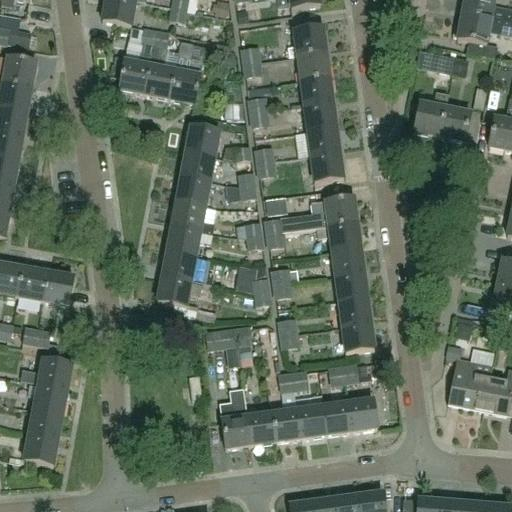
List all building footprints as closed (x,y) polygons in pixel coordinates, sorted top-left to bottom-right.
[(106,0),(106,3),(135,8),(144,10),(146,0),(106,0)] [(175,0),(172,0),(170,11),(186,15),(189,3),(175,0)] [(258,0),(260,10),(273,8),(272,0),(258,0)] [(318,0),(288,0),(291,16),(320,12),(318,0)] [(499,0),(501,0),(500,0),(459,0),(458,7),(463,8),(461,19),(511,28),(511,15),(492,12),(494,0),(499,0)] [(130,34),(135,8),(106,3),(101,28),(130,34)] [(186,15),(170,11),(167,25),(184,28),(186,15)] [(511,28),(461,19),(459,30),(454,29),(451,42),(456,43),(456,45),(467,47),(465,59),(495,64),(497,52),(485,50),(488,37),(511,41),(511,28)] [(8,34),(0,32),(0,49),(6,51),(9,34),(8,34)] [(149,73),(148,73),(153,51),(156,35),(143,32),(140,49),(142,49),(138,71),(124,68),(118,96),(144,101),(149,73)] [(297,63),(325,59),(322,33),(293,37),(295,52),(286,54),(288,64),(297,63)] [(169,37),(156,35),(153,51),(166,54),(169,37)] [(179,49),(174,78),(169,106),(194,111),(199,83),(189,81),(192,66),(190,65),(192,51),(179,49)] [(239,55),(241,69),(260,66),(258,52),(239,55)] [(297,63),(300,88),(329,84),(325,59),(297,63)] [(437,61),(434,77),(450,80),(453,64),(437,61)] [(1,89),(30,94),(34,68),(5,63),(1,89)] [(453,64),(450,80),(464,83),(467,67),(453,64)] [(262,80),(260,66),(241,69),(243,83),(262,80)] [(144,101),(169,106),(174,78),(149,73),(144,101)] [(303,113),(332,109),(329,84),(300,88),(303,113)] [(1,89),(0,93),(0,114),(25,119),(30,94),(1,89)] [(272,91),(247,94),(248,102),(272,100),(272,91)] [(476,92),(473,112),(482,114),(486,94),(476,92)] [(246,105),(248,119),(267,116),(265,102),(246,105)] [(487,151),(511,156),(511,105),(508,105),(504,124),(493,122),(487,151)] [(224,124),(240,124),(240,108),(223,108),(224,124)] [(412,137),(438,142),(443,113),(418,108),(412,137)] [(336,134),(332,109),(303,113),(307,138),(336,134)] [(468,118),(443,113),(438,142),(463,146),(468,118)] [(0,139),(21,143),(25,119),(0,114),(0,139)] [(294,114),(275,116),(267,117),(267,116),(248,119),(250,133),(269,130),(269,128),(295,125),(294,114)] [(190,133),(185,159),(214,164),(219,139),(190,133)] [(310,163),(339,159),(336,134),(307,138),(310,163)] [(0,139),(0,165),(17,168),(21,143),(0,139)] [(235,167),(250,164),(251,164),(249,151),(233,153),(234,165),(235,167)] [(253,155),(255,169),(274,167),(272,152),(253,155)] [(185,159),(180,183),(209,189),(214,164),(185,159)] [(343,185),(339,159),(310,163),(314,189),(343,185)] [(0,191),(12,193),(17,168),(0,165),(0,191)] [(256,183),(260,183),(276,181),(274,167),(255,169),(256,183)] [(237,180),(238,193),(255,191),(253,178),(237,180)] [(180,183),(176,208),(205,213),(209,189),(180,183)] [(0,216),(8,218),(12,193),(0,191),(0,216)] [(257,203),(255,191),(238,193),(240,205),(257,203)] [(267,241),(282,239),(327,233),(357,229),(353,203),(310,209),(312,220),(279,225),(279,226),(265,228),(267,241)] [(171,233),(200,238),(212,240),(214,229),(202,227),(205,213),(176,208),(171,233)] [(0,243),(4,244),(8,218),(0,216),(0,243)] [(243,230),(245,242),(261,240),(260,227),(243,230)] [(331,258),(360,254),(357,229),(327,233),(315,235),(317,244),(329,243),(331,258)] [(212,240),(200,238),(171,233),(167,257),(195,263),(198,246),(211,248),(213,241),(212,240)] [(282,239),(267,241),(268,253),(283,251),(282,239)] [(247,255),(263,253),(261,240),(245,242),(247,255)] [(334,283),(364,279),(360,254),(331,258),(334,283)] [(167,257),(162,282),(191,288),(194,272),(195,263),(167,257)] [(511,268),(501,266),(496,291),(511,294),(511,268)] [(0,298),(17,302),(22,273),(0,269),(0,298)] [(47,278),(22,273),(17,302),(42,306),(47,278)] [(270,280),(271,292),(291,290),(291,288),(298,287),(297,276),(289,277),(270,280)] [(47,278),(42,306),(67,310),(72,282),(47,278)] [(338,308),(367,304),(364,279),(334,283),(338,308)] [(196,311),(186,310),(191,288),(162,282),(157,308),(172,310),(171,319),(194,324),(196,311)] [(251,286),(253,298),(269,296),(268,284),(251,286)] [(293,302),(291,290),(271,292),(273,305),(293,302)] [(511,294),(496,291),(494,302),(490,301),(487,314),(492,315),(491,317),(511,320),(511,294)] [(254,311),(271,309),(269,296),(253,298),(254,311)] [(341,334),(371,329),(367,304),(338,308),(341,334)] [(196,313),(195,323),(214,327),(216,317),(196,313)] [(278,341),(297,338),(295,324),(276,327),(278,341)] [(0,327),(0,344),(9,346),(12,329),(0,327)] [(371,329),(341,334),(345,359),(374,355),(371,329)] [(21,348),(34,351),(37,334),(24,331),(21,348)] [(238,351),(249,350),(251,350),(249,332),(236,333),(238,351)] [(236,333),(211,336),(205,336),(208,356),(225,353),(237,352),(238,351),(236,333)] [(34,351),(47,353),(50,336),(37,334),(34,351)] [(280,355),(282,354),(299,352),(297,338),(278,341),(280,355)] [(249,350),(238,351),(241,371),(252,370),(249,350)] [(463,354),(447,351),(445,363),(456,365),(460,366),(463,354)] [(488,383),(490,383),(492,372),(491,372),(493,358),(472,354),(470,368),(460,366),(456,365),(447,411),(481,417),(488,383)] [(42,366),(39,383),(25,380),(23,389),(30,390),(67,396),(71,371),(42,366)] [(355,368),(341,370),(344,389),(357,387),(355,368)] [(330,391),(344,389),(341,370),(327,372),(330,391)] [(488,383),(481,417),(506,422),(509,404),(511,404),(511,376),(506,375),(504,386),(490,383),(488,383)] [(306,376),(291,378),(293,396),(308,394),(306,376)] [(279,398),(293,396),(291,378),(277,380),(279,398)] [(189,383),(192,407),(202,406),(199,382),(189,383)] [(62,421),(67,396),(30,390),(27,402),(35,404),(33,416),(62,421)] [(226,455),(251,451),(247,422),(244,395),(230,397),(231,408),(220,409),(226,455)] [(146,410),(164,408),(163,397),(145,399),(146,410)] [(347,408),(351,438),(377,434),(373,405),(347,408)] [(322,412),(326,441),(351,438),(347,408),(322,412)] [(326,441),(322,412),(297,415),(301,445),(326,441)] [(301,445),(297,415),(272,418),(276,448),(301,445)] [(58,445),(62,421),(33,416),(29,440),(58,445)] [(276,448),(272,418),(258,420),(247,422),(251,451),(276,448)] [(58,445),(29,440),(24,465),(53,470),(58,445)] [(358,511),(382,511),(380,496),(357,500),(358,511)] [(358,511),(357,500),(334,503),(335,511),(358,511)] [(312,511),(335,511),(334,503),(312,506),(312,511)]
